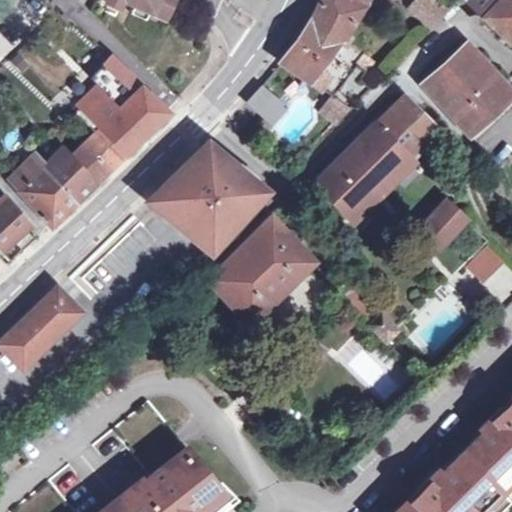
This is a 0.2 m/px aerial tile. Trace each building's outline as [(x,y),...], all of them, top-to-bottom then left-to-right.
[(124,0),(135,4),(149,11),(166,18),(173,0),(124,0)] [(337,44),(346,31),(365,0),(319,0),(308,22),(279,63),(308,82),(321,66),(337,44)] [(446,10),(432,0),(412,0),(406,7),(429,29),(446,10)] [(511,0),(466,0),(510,42),(511,39),(511,0)] [(149,11),(135,4),(131,13),(145,20),(149,11)] [(346,31),(337,44),(345,50),(354,37),(346,31)] [(0,61),(10,51),(0,40),(0,61)] [(421,84),(468,134),(511,95),(511,94),(466,43),(421,84)] [(371,62),(363,56),(354,66),(363,72),(371,62)] [(57,167),(47,156),(32,141),(27,147),(34,153),(8,178),(49,226),(93,183),(122,155),(166,112),(110,57),(89,79),(99,88),(103,92),(102,93),(117,108),(96,129),(69,156),(57,167)] [(321,66),(308,82),(332,98),(343,83),(321,66)] [(285,107),(260,84),(244,102),(269,124),(285,107)] [(103,92),(99,88),(78,109),(96,129),(117,108),(102,93),(103,92)] [(511,95),(468,134),(470,136),(474,140),(511,104),(511,95)] [(405,96),(375,124),(408,158),(439,131),(405,96)] [(408,158),(375,124),(313,182),(346,217),(408,158)] [(263,190),(204,141),(145,200),(209,252),(263,190)] [(59,144),(47,156),(57,167),(69,156),(59,144)] [(0,249),(26,224),(6,199),(0,203),(0,249)] [(463,219),(443,201),(418,228),(437,247),(463,219)] [(270,216),(206,280),(248,324),(313,263),(270,216)] [(488,248),(467,270),(485,287),(506,265),(488,248)] [(335,288),(367,323),(380,311),(359,290),(361,288),(349,276),(335,288)] [(55,288),(0,341),(0,344),(20,365),(75,310),(55,288)] [(397,329),(380,311),(367,323),(384,341),(397,329)] [(511,511),(511,392),(505,400),(507,402),(501,407),(499,405),(477,427),(480,430),(438,472),(435,469),(413,491),(416,493),(410,498),(408,496),(391,511),(511,511)] [(222,511),(227,508),(224,504),(228,501),(214,482),(185,445),(99,511),(222,511)] [(217,479),(214,482),(228,501),(224,504),(227,508),(243,496),(217,479)]
